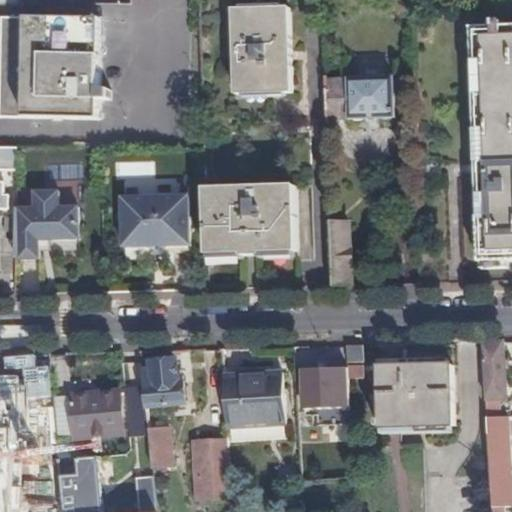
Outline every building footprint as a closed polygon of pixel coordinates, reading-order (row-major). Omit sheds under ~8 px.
[(288,76),(289,93),(289,97),(296,96),(294,12),(286,12),(286,15),(246,16),(245,13),(237,13),(240,98),(247,97),(247,94),(274,93),(274,73),(282,72),(282,76),(288,76)] [(6,19),(5,51),(103,53),(104,22),(6,19)] [(483,263),(511,262),(511,26),(506,27),(506,23),(498,23),(498,28),(475,29),(483,263)] [(103,53),(5,51),(4,120),(102,121),(103,53)] [(274,93),(289,93),(288,76),(282,76),(282,72),(274,73),(274,93)] [(396,80),(330,82),(330,122),(398,120),(396,80)] [(0,218),(3,219),(12,221),(12,186),(7,185),(7,172),(19,173),(20,149),(0,149),(0,218)] [(299,189),(208,192),(211,257),(247,256),(247,259),(265,259),(265,255),(301,254),(299,189)] [(18,223),(18,260),(22,260),(22,262),(42,262),(42,253),(42,243),(53,243),(82,242),(82,210),(62,211),(62,195),(38,195),(38,211),(19,212),(18,223)] [(192,198),(125,200),(127,249),(194,248),(192,198)] [(334,235),(336,289),(354,288),(353,235),(334,235)] [(42,243),(42,253),(53,253),(53,243),(42,243)] [(505,344),(484,344),(488,402),(499,401),(498,390),(508,389),(505,344)] [(156,372),(146,373),(150,407),(187,404),(185,386),(180,386),(178,363),(156,365),(156,372)] [(0,511),(9,511),(10,430),(0,430),(0,365),(0,511)] [(456,368),(397,369),(399,431),(458,429),(456,368)] [(399,431),(397,369),(380,370),(382,431),(399,431)] [(350,371),(337,371),(307,373),(309,411),(346,410),(346,413),(352,412),(350,371)] [(226,379),(229,430),(294,427),(290,375),(226,379)] [(122,387),(69,391),(73,441),(126,437),(122,387)] [(185,416),(164,418),(166,428),(185,427),(185,416)] [(501,420),(489,420),(490,437),(501,436),(501,420)] [(152,442),(155,470),(174,468),(170,430),(152,432),(152,436),(152,442)] [(501,436),(490,437),(493,499),(504,498),(504,497),(504,493),(511,491),(511,450),(511,448),(503,448),(501,436)] [(199,503),(233,501),(230,442),(196,444),(199,503)] [(105,511),(99,458),(78,461),(79,475),(63,477),(66,511),(105,511)] [(145,511),(159,511),(155,470),(142,471),(145,511)] [(507,510),(511,509),(511,497),(504,497),(504,498),(493,499),(494,510),(507,510)]
